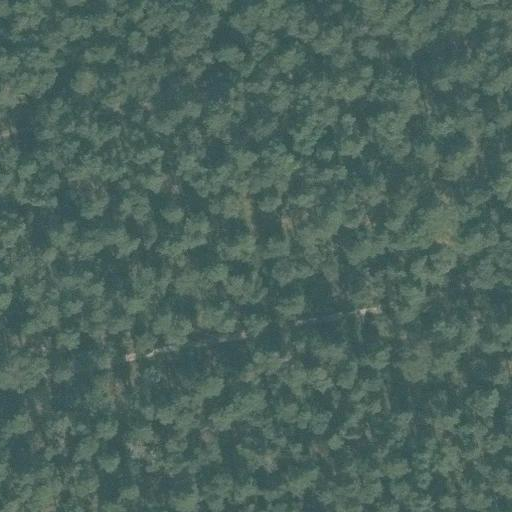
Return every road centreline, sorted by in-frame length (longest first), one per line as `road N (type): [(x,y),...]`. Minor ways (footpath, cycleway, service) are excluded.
road 1 (track): [(0,384),(504,283)]
road 2 (track): [(464,46),(0,139)]
road 3 (track): [(504,283),(464,46)]
